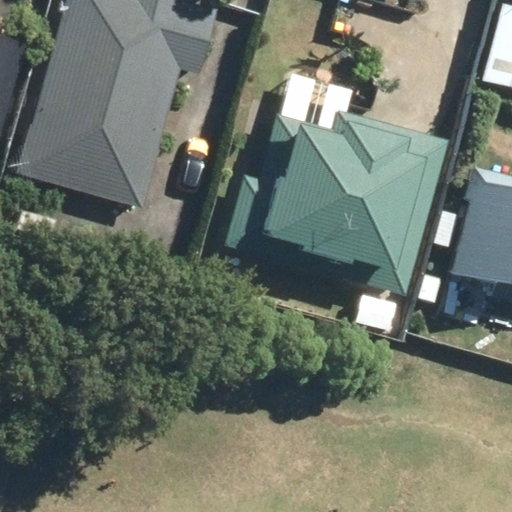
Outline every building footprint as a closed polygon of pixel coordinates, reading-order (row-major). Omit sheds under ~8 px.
[(160,0),(47,0),(0,167),(0,179),(123,215),(163,74),(179,78),(198,11),(160,0)] [(486,1),(463,78),(511,92),(511,0),(499,0),(498,5),(486,1)] [(0,85),(11,48),(0,44),(0,85)] [(223,180),(204,247),(390,299),(433,145),(319,113),(313,132),(260,117),(241,185),(223,180)] [(511,180),(466,166),(420,316),(468,331),(482,284),(511,292),(511,180)]
